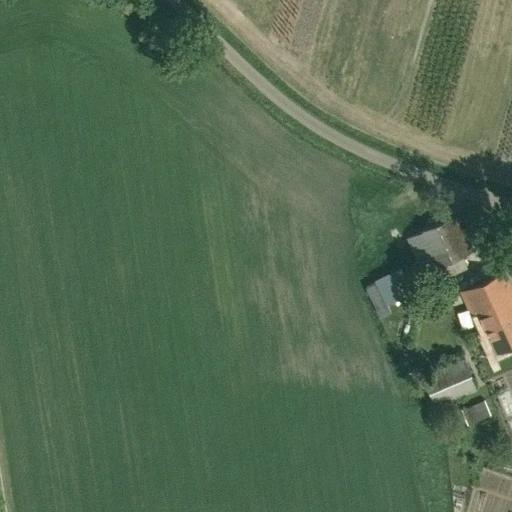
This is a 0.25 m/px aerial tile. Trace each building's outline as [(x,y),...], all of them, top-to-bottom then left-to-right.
[(180,53),(183,44),(177,42),(174,51),(180,53)] [(427,283),(466,266),(446,220),(407,237),(427,283)] [(505,319),(487,328),(498,351),(511,344),(511,287),(504,271),(487,280),(505,319)] [(480,331),(487,328),(505,319),(487,280),(462,291),(480,331)] [(457,406),(454,397),(476,388),(464,359),(422,376),(435,406),(438,414),(457,406)] [(511,381),(499,385),(511,431),(511,381)] [(485,399),(461,408),(467,423),(491,413),(485,399)]
